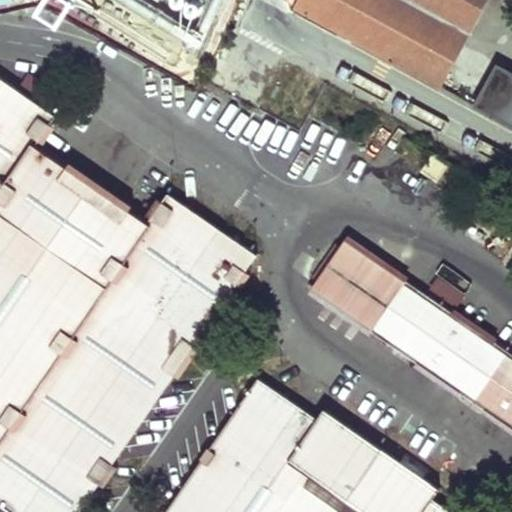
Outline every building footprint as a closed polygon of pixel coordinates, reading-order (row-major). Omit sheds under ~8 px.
[(299,0),(297,6),(468,98),(473,91),(478,81),(453,69),(491,0),(299,0)] [(154,10),(141,42),(158,49),(171,17),(154,10)] [(511,77),(499,71),(483,98),(479,106),(511,123),(511,77)] [(0,79),(0,511),(73,511),(254,251),(165,193),(145,221),(32,145),(53,114),(0,79)] [(483,98),(473,91),(468,98),(479,106),(483,98)] [(511,345),(343,228),(305,281),(511,423),(511,345)] [(250,372),(156,511),(459,511),(431,494),(440,482),(323,402),(314,415),(250,372)]
